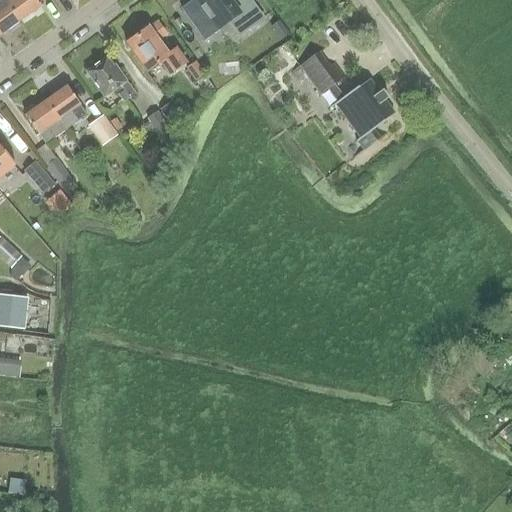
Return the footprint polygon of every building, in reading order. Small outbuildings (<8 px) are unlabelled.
[(0,0),(0,36),(20,22),(3,0),(0,0)] [(3,0),(20,22),(40,7),(35,0),(3,0)] [(249,29),(263,19),(249,0),(234,0),(231,2),(229,0),(195,0),(183,9),(182,8),(181,8),(205,41),(206,41),(204,38),(216,29),(218,32),(219,31),(218,30),(239,15),(249,29)] [(279,21),(271,27),(281,40),(289,34),(279,21)] [(166,35),(158,23),(149,29),(149,28),(126,44),(146,72),(159,63),(169,76),(186,63),(176,50),(168,55),(158,41),(166,35)] [(344,98),(335,86),(346,77),(335,62),(329,67),(320,53),(326,49),(325,48),(290,73),(291,75),(300,68),(321,96),(328,91),(337,103),(329,108),(330,110),(336,106),(360,139),(356,142),(363,151),(353,158),(354,159),(387,134),(387,133),(380,138),(374,130),(384,123),(383,123),(394,114),(385,101),(388,99),(383,91),(379,93),(369,80),(358,88),(344,98)] [(113,66),(107,58),(86,73),(104,98),(115,90),(125,103),(135,95),(126,82),(114,65),(113,66)] [(195,82),(205,76),(196,63),(186,69),(195,82)] [(46,102),(66,130),(87,116),(80,106),(80,105),(67,87),(46,102)] [(46,145),(66,130),(46,102),(25,117),(38,135),(39,135),(46,145)] [(174,131),(185,124),(171,104),(160,111),(174,131)] [(179,143),(158,113),(147,120),(149,123),(144,127),(150,136),(156,132),(169,150),(179,143)] [(102,147),(106,145),(118,137),(104,116),(88,127),(102,147)] [(117,132),(122,128),(116,119),(111,123),(117,132)] [(0,141),(0,178),(18,163),(0,141)] [(63,190),(73,183),(56,159),(47,166),(63,190)] [(46,192),(57,182),(38,161),(28,170),(46,192)] [(73,183),(63,190),(67,195),(77,188),(73,183)] [(46,202),(48,206),(63,194),(60,191),(46,202)] [(22,258),(0,238),(0,258),(11,269),(22,258)] [(22,258),(13,268),(21,276),(22,276),(27,271),(27,262),(22,258)] [(17,281),(21,276),(13,268),(12,269),(11,276),(17,281)] [(28,299),(4,296),(0,328),(24,331),(28,299)] [(467,364),(483,379),(501,361),(485,346),(467,364)] [(0,376),(20,379),(22,362),(0,359),(0,376)] [(8,494),(24,496),(26,482),(10,480),(8,494)]
